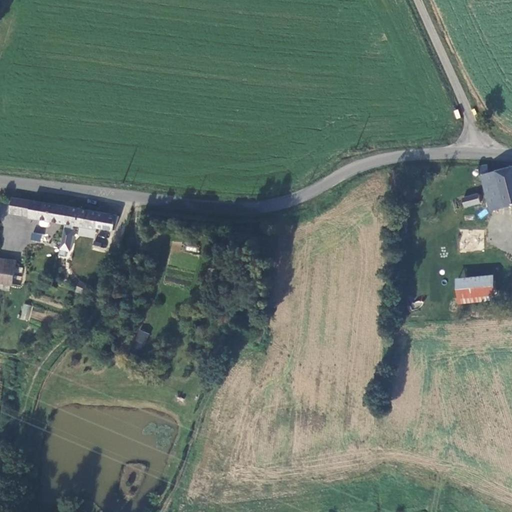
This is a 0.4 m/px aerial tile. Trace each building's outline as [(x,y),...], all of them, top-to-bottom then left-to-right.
[(473,176),(474,182),(482,217),(499,213),(511,209),(511,196),(507,174),(506,174),(482,179),(480,174),(473,176)] [(482,217),(474,182),(466,183),(469,200),(471,209),(473,218),(482,217)] [(456,213),(471,209),(469,200),(454,204),(456,213)] [(84,210),(27,202),(25,216),(43,219),(47,221),(57,223),(66,224),(81,226),(84,210)] [(511,209),(499,213),(502,224),(511,222),(511,209)] [(115,215),(84,210),(81,226),(112,231),(115,215)] [(32,232),(30,240),(41,243),(43,235),(32,232)] [(13,261),(0,258),(0,284),(13,286),(16,263),(13,262),(13,261)] [(70,272),(66,281),(76,284),(79,275),(70,272)] [(491,275),(456,277),(457,303),(493,300),(491,275)] [(81,283),(78,293),(87,296),(90,286),(81,283)] [(23,303),(20,319),(29,321),(32,305),(23,303)] [(133,345),(141,349),(149,333),(140,329),(133,345)] [(134,340),(129,350),(138,355),(143,345),(134,340)]
